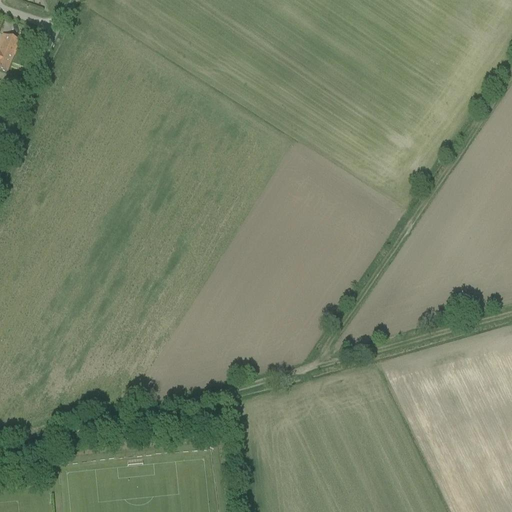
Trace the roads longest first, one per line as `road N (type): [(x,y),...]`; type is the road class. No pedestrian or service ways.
road 1 (track): [(0,455),(511,313)]
road 2 (track): [(511,82),(317,367)]
road 3 (unclassified): [(0,152),(63,0)]
